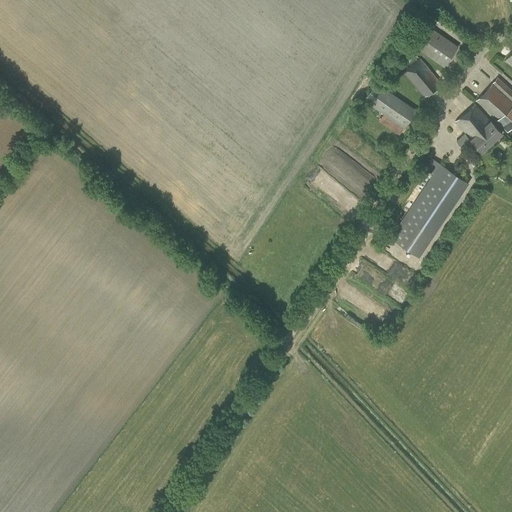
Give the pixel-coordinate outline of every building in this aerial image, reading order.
[(444,67),(458,46),(423,22),(409,42),(444,67)] [(511,49),(507,57),(496,50),(495,52),(491,58),(511,73),(511,49)] [(425,96),(441,83),(420,58),(403,70),(425,96)] [(507,130),(511,123),(511,91),(497,78),(492,84),(475,100),(482,107),(507,130)] [(399,134),(403,129),(416,110),(376,82),(364,99),(383,114),(378,120),(399,134)] [(490,120),(474,103),(455,121),(465,132),(456,140),(462,147),(470,138),(482,151),(502,132),(490,119),(490,120)] [(419,257),(469,182),(431,157),(426,166),(432,170),(430,172),(432,173),(390,237),(419,257)] [(319,182),(328,192),(335,186),(326,176),(319,182)]
